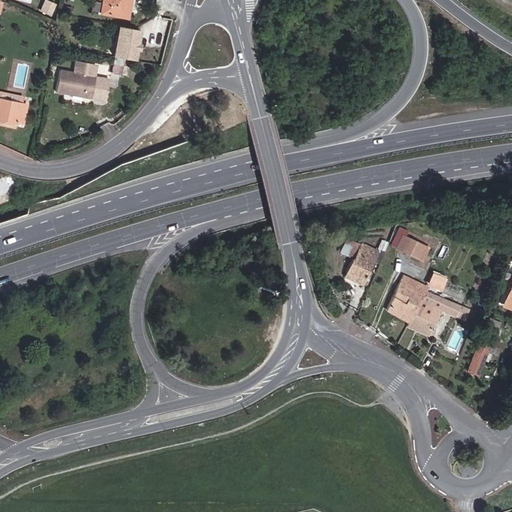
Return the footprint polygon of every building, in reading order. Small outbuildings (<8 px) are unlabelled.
[(99,12),(101,2),(94,0),(92,11),(99,12)] [(134,0),(104,0),(102,14),(132,20),(134,0)] [(123,56),(143,60),(149,29),(129,25),(123,56)] [(130,75),(132,66),(124,64),(122,74),(130,75)] [(136,67),(132,66),(130,75),(122,74),(120,87),(132,89),(136,67)] [(98,78),(63,71),(59,93),(93,100),(98,78)] [(424,106),(434,105),(434,97),(423,98),(424,106)] [(0,116),(20,121),(23,122),(27,104),(0,98),(0,116)] [(0,123),(18,127),(20,121),(0,116),(0,123)] [(381,252),(384,253),(391,236),(378,230),(370,246),(378,250),(381,252)] [(421,243),(399,233),(393,246),(402,250),(404,246),(417,252),(421,243)] [(347,252),(355,256),(363,241),(354,237),(347,252)] [(362,283),(373,260),(378,250),(370,246),(363,241),(355,256),(345,275),(362,283)] [(417,252),(404,246),(402,250),(415,256),(417,252)] [(373,260),(377,262),(381,252),(378,250),(373,260)] [(413,292),(416,285),(400,277),(397,284),(413,292)] [(511,277),(502,301),(511,305),(511,277)] [(447,298),(452,288),(433,279),(428,289),(447,298)] [(383,309),(404,322),(424,292),(425,290),(416,285),(413,292),(397,284),(383,309)] [(403,325),(423,336),(438,310),(450,317),(455,308),(443,301),(442,303),(424,292),(404,322),(403,325)] [(511,310),(511,305),(502,301),(500,306),(511,310)] [(460,323),(465,307),(457,304),(455,308),(450,317),(460,323)] [(490,337),(493,338),(498,326),(484,321),(462,374),(473,379),(483,354),(478,352),(482,341),(487,343),(490,337)] [(484,351),(496,356),(500,349),(487,343),(484,351)]
